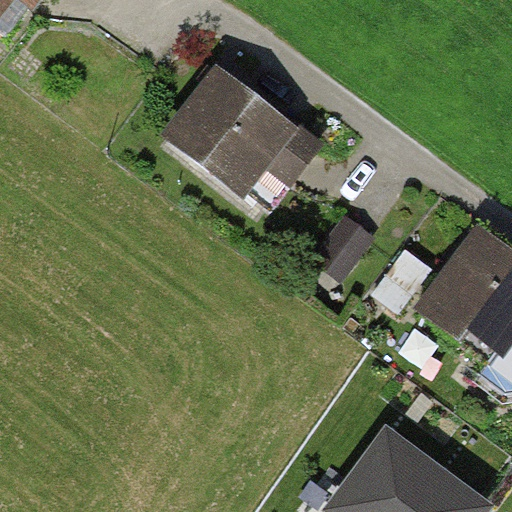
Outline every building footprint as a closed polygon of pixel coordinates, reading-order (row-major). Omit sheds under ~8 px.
[(45,0),(0,0),(0,15),(19,32),(45,0)] [(315,152),(222,76),(164,145),(257,222),(315,152)] [(344,221),(314,264),(345,286),(375,243),(344,221)] [(511,264),(480,242),(433,309),(511,365),(511,264)] [(406,254),(373,301),(402,322),(435,275),(406,254)] [(478,511),(391,444),(338,511),(478,511)]
